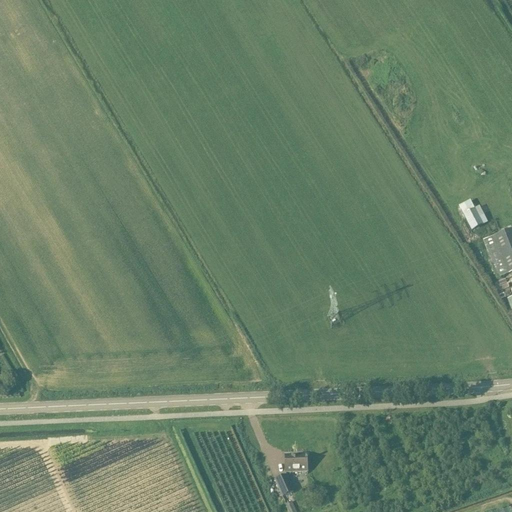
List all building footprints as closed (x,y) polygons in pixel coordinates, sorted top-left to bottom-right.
[(459,208),(471,232),(482,226),(470,202),(459,208)] [(509,274),(511,273),(511,230),(494,237),(483,241),(497,279),(509,274)] [(307,455),(285,456),(286,474),(307,473),(307,455)] [(286,476),(275,482),(282,498),(294,493),(286,476)] [(287,511),(296,511),(292,502),(285,505),(287,511)]
